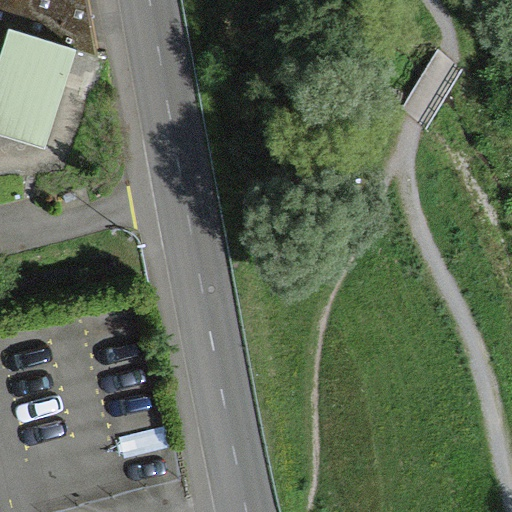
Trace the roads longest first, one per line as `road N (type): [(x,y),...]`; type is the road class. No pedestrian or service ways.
road 1 (residential): [(150,0),(254,511)]
road 2 (motorway): [(305,0),(406,511)]
road 3 (motorway): [(511,265),(460,0)]
